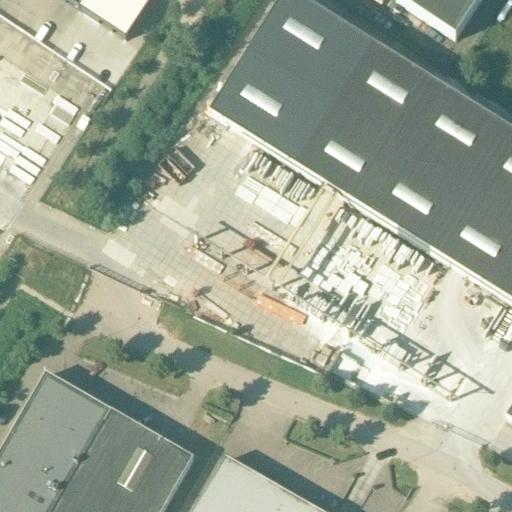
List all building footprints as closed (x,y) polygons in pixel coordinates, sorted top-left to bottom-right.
[(59,0),(79,13),(87,0),(59,0)] [(511,137),(288,0),(286,0),(210,121),(511,315),(511,411),(505,422),(511,427),(511,137)] [(398,0),(395,4),(455,43),(483,0),(398,0)] [(369,28),(364,37),(437,81),(440,77),(454,86),(457,82),(369,28)] [(0,113),(2,114),(20,81),(6,74),(0,84),(0,113)] [(0,460),(0,511),(166,511),(194,464),(47,379),(0,460)] [(310,511),(226,463),(197,511),(310,511)]
